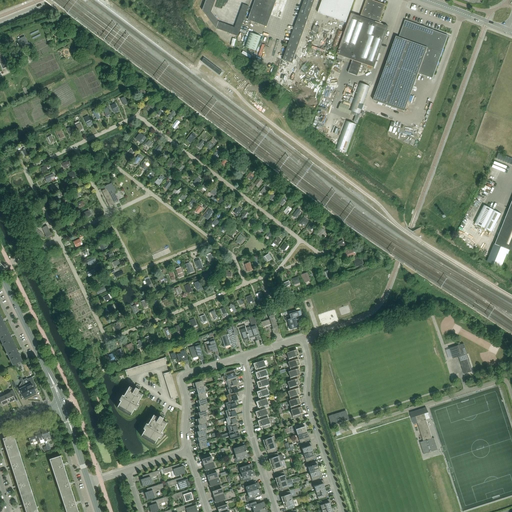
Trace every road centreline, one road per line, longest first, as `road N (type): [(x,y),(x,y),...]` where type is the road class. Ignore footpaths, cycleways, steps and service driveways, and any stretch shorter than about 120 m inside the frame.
road 1 (residential): [(342,511),(307,398),(301,339)]
road 2 (residential): [(276,511),(249,426),(242,357)]
road 3 (residential): [(188,452),(182,379),(242,357)]
